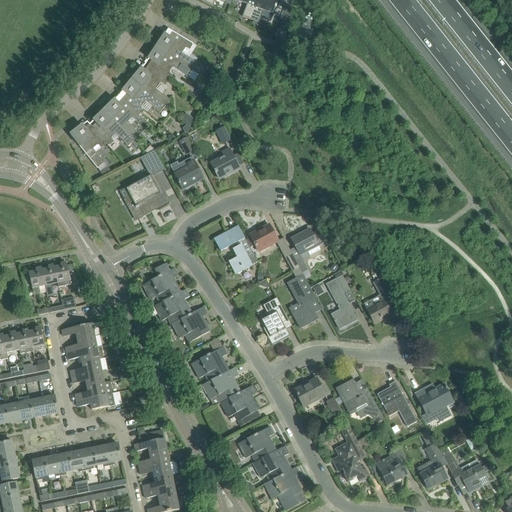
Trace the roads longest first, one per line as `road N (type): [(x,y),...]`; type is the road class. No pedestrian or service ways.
road 1 (residential): [(119,300),(52,329),(72,421),(119,424),(137,511)]
road 2 (tertiary): [(234,511),(119,300)]
road 3 (residential): [(24,156),(148,0)]
road 4 (motorway): [(404,0),(511,135)]
road 5 (residential): [(177,249),(266,376)]
road 6 (residential): [(266,376),(314,352),(406,358)]
road 7 (residential): [(338,502),(266,376)]
road 8 (residential): [(177,249),(184,230),(233,201),(289,201)]
